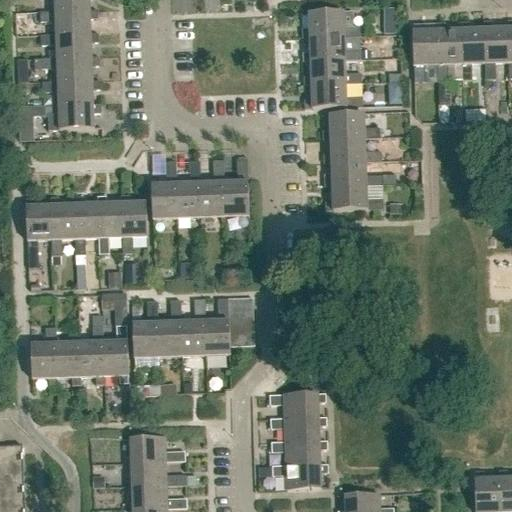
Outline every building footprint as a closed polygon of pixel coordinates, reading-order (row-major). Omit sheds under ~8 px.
[(90,14),(89,0),(39,0),(39,2),(55,1),(56,14),(56,15),(90,14)] [(91,37),(90,23),(98,22),(98,13),(90,14),(56,15),(56,14),(40,15),(40,25),(56,25),(56,38),(57,39),(91,37)] [(344,40),(356,40),(360,40),(360,29),(344,30),(343,15),(309,16),(310,32),(302,32),(302,41),(310,41),(344,40)] [(388,36),(399,36),(399,19),(387,20),(388,36)] [(508,32),(493,32),(493,24),(484,25),(484,33),(486,67),(485,67),(485,83),(496,83),(495,67),(508,66),(509,66),(508,32)] [(484,33),(469,33),(469,25),(460,26),(460,34),(461,34),(462,68),(461,68),(462,84),(472,84),(472,68),(485,67),(486,67),(484,33)] [(461,34),(460,34),(446,34),(446,26),(437,26),(437,34),(438,69),(438,85),(439,85),(439,109),(450,109),(449,84),(448,68),(461,68),(462,68),(461,34)] [(437,34),(422,35),(422,27),(413,27),(413,35),(414,70),(415,86),(425,85),(424,69),(438,69),(437,34)] [(92,61),(91,46),(99,46),(99,37),(91,37),(57,39),(56,38),(41,39),(41,49),(57,48),(57,62),(92,61)] [(356,40),(344,40),(310,41),(311,55),(303,56),(303,65),(311,64),(345,63),(345,64),(361,63),(361,53),(357,53),(356,40)] [(363,49),(363,63),(378,62),(385,62),(385,49),(363,49)] [(100,69),(100,60),(92,61),(57,62),(34,62),(34,72),(42,72),(42,73),(58,72),(58,85),(58,86),(92,85),(92,84),(92,70),(100,69)] [(345,77),(345,64),(345,63),(311,64),(311,79),(304,79),(304,89),(312,88),(346,87),(362,87),(362,76),(345,77)] [(387,78),(387,86),(400,86),(399,78),(387,78)] [(93,108),(93,93),(101,93),(100,84),(92,84),(92,85),(58,86),(58,85),(42,86),(43,96),(59,96),(59,109),(59,110),(93,108)] [(346,101),(346,87),(312,88),(312,103),(305,103),(305,112),(313,111),(313,112),(347,111),(363,110),(362,100),(346,101)] [(59,110),(59,109),(33,110),(33,120),(48,120),(49,134),(94,133),(94,117),(102,117),(101,108),(93,108),(59,110)] [(365,141),(365,142),(381,142),(381,131),(365,132),(364,117),(330,118),(331,134),(323,134),(323,143),(331,143),(331,142),(365,141)] [(366,155),(365,142),(365,141),(331,142),(331,143),(332,157),(324,157),(324,166),(332,166),(366,165),(382,165),(382,155),(366,155)] [(146,169),(159,169),(159,152),(146,152),(146,169)] [(224,186),(225,220),(249,220),(248,185),(247,163),(237,164),(237,186),(224,186)] [(224,186),(224,164),(213,165),(214,187),(201,187),(200,187),(201,221),(225,220),(224,186)] [(200,187),(201,187),(200,165),(190,165),(190,187),(177,188),(176,188),(178,222),(201,221),(200,187)] [(366,165),(332,166),(324,166),(324,181),(325,190),(333,190),(332,190),(367,189),(383,188),(383,178),(382,165),(366,165)] [(176,188),(177,188),(176,166),(166,166),(167,188),(152,189),(153,223),(178,222),(176,188)] [(368,202),(367,189),(332,190),(333,190),(333,205),(325,205),(325,214),(334,213),(334,214),(368,213),(368,212),(384,212),(384,202),(368,202)] [(123,241),(122,241),(122,257),(124,257),(133,256),(133,240),(147,240),(146,205),(130,206),(130,198),(121,199),(121,206),(122,207),(123,241)] [(122,207),(121,206),(107,207),(106,199),(98,200),(98,207),(98,208),(99,242),(99,241),(99,258),(110,257),(109,241),(122,241),(123,241),(122,207)] [(86,258),(86,242),(99,241),(99,242),(98,208),(98,207),(83,208),(83,200),(74,201),(74,208),(75,209),(76,243),(75,242),(76,258),(86,258)] [(75,209),(74,208),(60,209),(59,201),(50,202),(50,209),(51,209),(52,244),(52,243),(52,259),(63,259),(62,243),(75,242),(76,243),(75,209)] [(51,209),(50,209),(36,210),(36,202),(27,203),(27,210),(26,210),(27,244),(28,244),(29,272),(40,272),(39,244),(52,243),(52,244),(51,209)] [(229,315),(253,314),(253,301),(229,302),(229,315)] [(205,325),(206,360),(231,359),(229,324),(228,302),(218,303),(219,325),(205,325)] [(205,325),(205,303),(194,303),(195,325),(182,326),(181,326),(182,360),(206,360),(205,325)] [(181,326),(182,326),(181,304),(171,304),(171,326),(159,327),(158,327),(159,361),(182,360),(181,326)] [(158,327),(159,327),(158,305),(147,305),(148,327),(133,328),(134,362),(159,361),(158,327)] [(230,326),(254,326),(253,314),(229,315),(230,326)] [(230,338),(254,337),(254,326),(230,326),(230,338)] [(104,380),(105,379),(120,379),(120,387),(129,387),(128,379),(129,379),(128,344),(127,344),(127,329),(117,329),(117,344),(104,345),(103,346),(104,380)] [(103,346),(104,345),(104,330),(93,330),(94,345),(80,346),(79,347),(81,381),(82,380),(96,380),(96,388),(105,388),(105,379),(104,380),(103,346)] [(79,347),(80,346),(79,331),(70,331),(70,346),(57,347),(56,348),(57,382),(58,381),(72,381),(73,389),(82,389),(82,380),(81,381),(79,347)] [(56,348),(57,347),(56,332),(45,332),(46,347),(31,348),(32,382),(49,381),(49,390),(58,390),(58,381),(57,382),(56,348)] [(254,337),(230,338),(231,350),(255,350),(254,337)] [(319,421),(318,407),(326,406),(326,397),(318,398),(318,397),(283,398),(270,399),(269,399),(270,409),(284,409),(284,422),(284,423),(319,421)] [(319,445),(319,430),(327,430),(327,421),(319,421),(284,423),(284,422),(270,422),(271,433),(285,432),(285,445),(285,446),(319,445)] [(166,466),(185,466),(185,455),(165,456),(165,441),(131,442),(132,467),(166,466)] [(320,468),(320,454),(328,453),(327,444),(319,445),(285,446),(285,445),(271,446),(272,456),(286,456),(286,469),(286,470),(320,468)] [(0,511),(24,511),(22,448),(0,448),(0,511)] [(119,478),(118,459),(86,460),(87,479),(119,478)] [(166,479),(166,466),(132,467),(132,491),(167,489),(167,490),(186,489),(186,479),(166,479)] [(286,470),(286,469),(272,470),(272,480),(286,479),(287,494),(321,493),(321,477),(329,477),(328,468),(320,468),(286,470)] [(501,511),(500,482),(485,483),(484,474),(476,475),(476,483),(475,483),(476,511),(501,511)] [(511,511),(511,481),(508,482),(508,474),(499,474),(500,482),(501,511),(511,511)] [(167,503),(167,490),(167,489),(132,491),(133,511),(187,511),(187,502),(167,503)] [(393,511),(394,511),(381,511),(379,511),(379,497),(345,498),(345,511),(393,511)]
